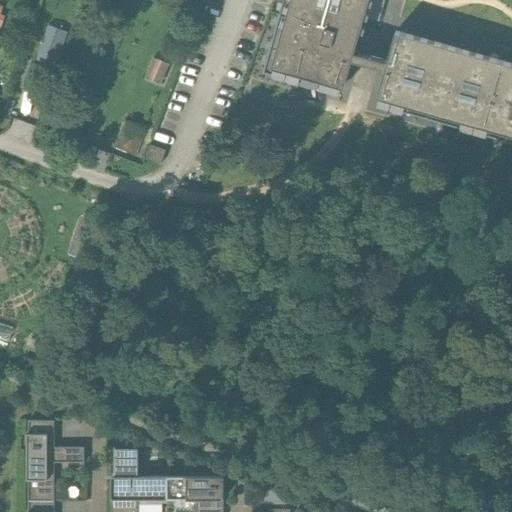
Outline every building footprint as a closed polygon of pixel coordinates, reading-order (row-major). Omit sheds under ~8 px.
[(283,0),(264,71),(335,91),(337,84),(344,86),(351,65),(367,70),(383,76),(378,96),(384,97),(383,105),(511,141),(511,64),(396,31),(386,66),(369,60),(353,54),(368,0),(283,0)] [(113,148),(138,158),(149,130),(123,120),(113,148)] [(151,145),(146,159),(161,165),(166,151),(151,145)] [(54,385),(57,377),(29,367),(26,375),(54,385)] [(54,463),(84,463),(84,448),(54,448),(54,421),(28,421),(28,434),(27,434),(26,481),(28,481),(28,502),(54,502),(54,463)] [(137,511),(138,499),(166,499),(166,476),(138,476),(138,449),(115,449),(115,476),(111,476),(111,499),(111,511),(137,511)] [(223,511),(223,499),(223,477),(166,476),(166,499),(196,499),(196,511),(223,511)] [(54,511),(54,502),(28,502),(28,511),(54,511)]
